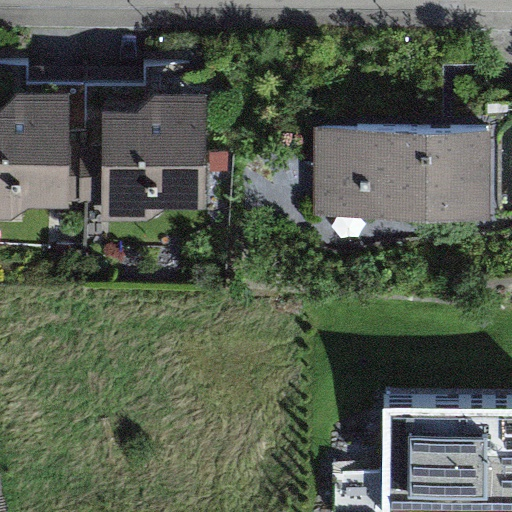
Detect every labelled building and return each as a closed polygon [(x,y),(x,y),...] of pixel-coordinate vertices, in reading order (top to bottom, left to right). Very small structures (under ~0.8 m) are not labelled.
[(511,147),(511,76),(499,77),(499,120),(500,148),(511,147)] [(148,101),(109,102),(110,143),(94,144),(97,202),(113,201),(114,214),(159,213),(172,200),(214,200),(212,85),(161,87),(148,101)] [(80,144),(78,87),(24,88),(10,101),(0,101),(0,215),(23,215),(35,204),(97,202),(94,144),(80,144)] [(499,120),(326,123),(328,204),(389,202),(389,214),(501,212),(500,148),(499,120)] [(511,392),(393,393),(394,469),(346,470),(346,511),(511,509),(511,392)]
